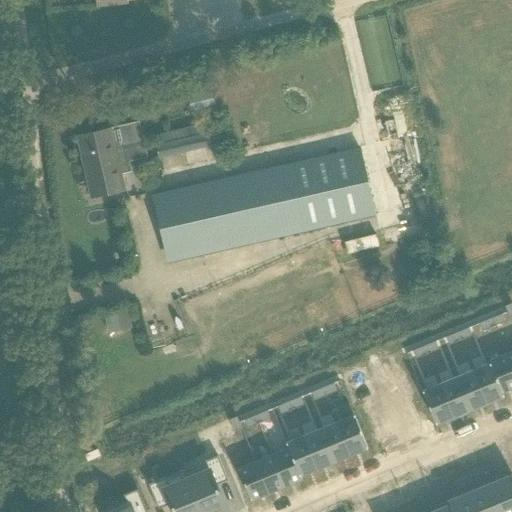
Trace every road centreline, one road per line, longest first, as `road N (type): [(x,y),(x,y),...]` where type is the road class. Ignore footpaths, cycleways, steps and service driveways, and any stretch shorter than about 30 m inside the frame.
road 1 (unclassified): [(57,511),(25,88)]
road 2 (unclassified): [(25,88),(355,0)]
road 3 (residential): [(290,511),(511,417)]
